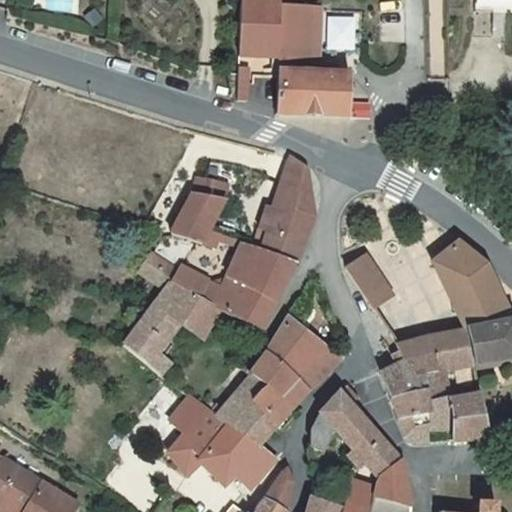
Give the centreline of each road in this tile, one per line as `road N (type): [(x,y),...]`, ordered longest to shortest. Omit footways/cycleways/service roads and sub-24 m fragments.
road 1 (tertiary): [(0,61),(337,165)]
road 2 (tertiary): [(337,165),(371,175),(511,270)]
road 3 (residential): [(359,358),(320,247),(337,165)]
road 4 (residential): [(405,0),(406,82),(337,165)]
road 5 (residential): [(295,511),(299,428),(324,387),(359,358)]
